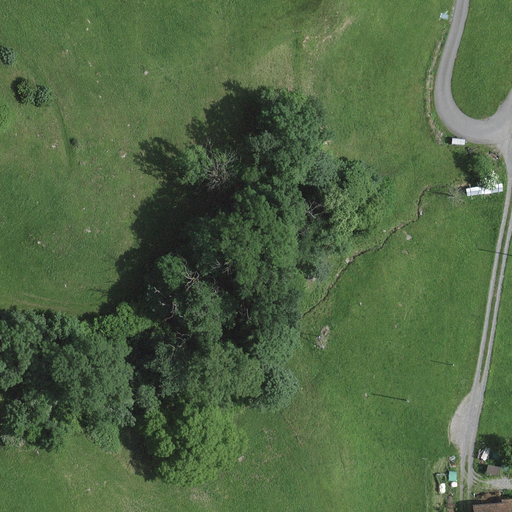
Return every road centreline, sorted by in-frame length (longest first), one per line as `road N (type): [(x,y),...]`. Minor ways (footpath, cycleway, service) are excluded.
road 1 (track): [(463,510),(511,218)]
road 2 (track): [(511,115),(493,135),(456,119),(445,94),(470,0)]
